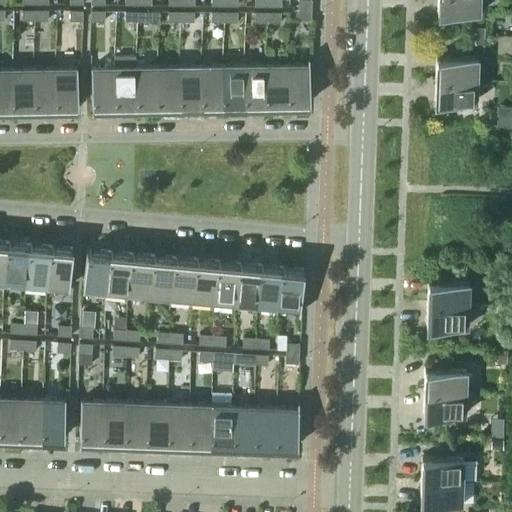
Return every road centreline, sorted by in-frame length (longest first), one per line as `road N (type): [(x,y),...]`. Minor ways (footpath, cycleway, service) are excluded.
road 1 (residential): [(0,138),(362,126)]
road 2 (residential): [(357,248),(0,209)]
road 3 (residential): [(349,480),(0,474)]
road 4 (secondary): [(349,480),(357,248)]
road 5 (secondary): [(362,126),(367,0)]
road 6 (secondary): [(357,248),(362,126)]
